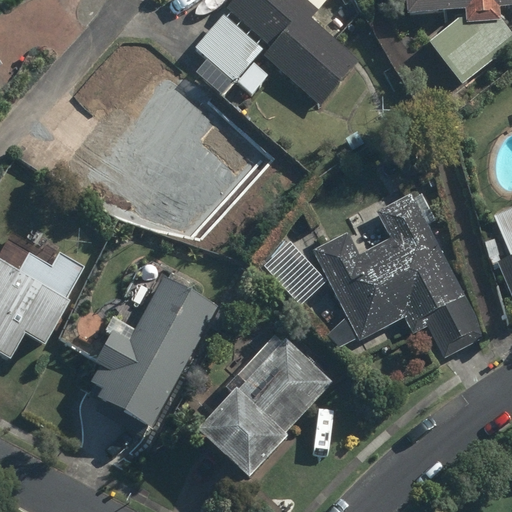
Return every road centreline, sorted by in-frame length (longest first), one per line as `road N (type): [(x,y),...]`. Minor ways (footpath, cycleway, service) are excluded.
road 1 (residential): [(362,511),(428,444),(511,386)]
road 2 (unknown): [(0,139),(122,0)]
